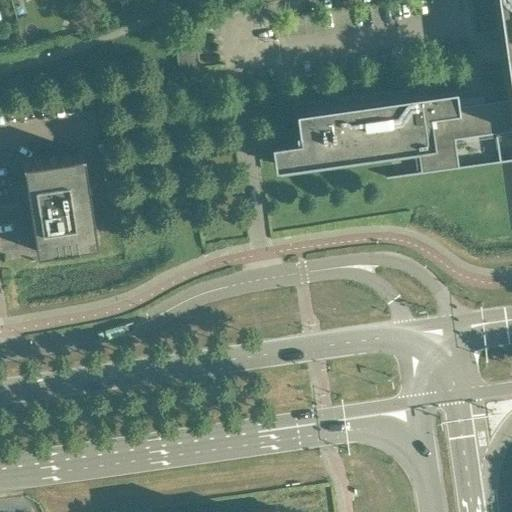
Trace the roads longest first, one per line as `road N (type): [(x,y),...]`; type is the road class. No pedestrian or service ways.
road 1 (secondary): [(0,468),(411,408)]
road 2 (secondary): [(401,335),(0,392)]
road 3 (residential): [(0,352),(125,330),(205,293),(344,266)]
road 4 (residential): [(453,328),(443,294),(404,262),(379,257),(344,266)]
